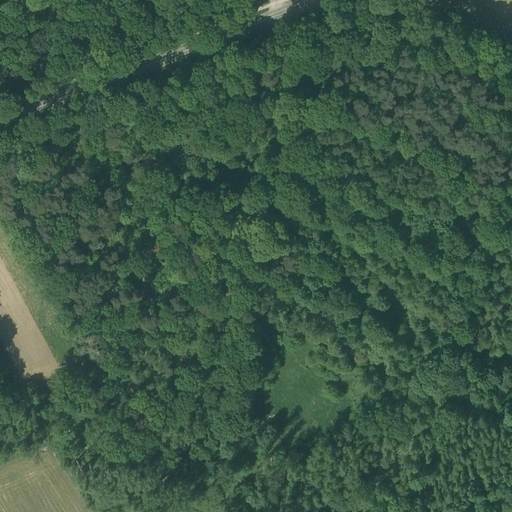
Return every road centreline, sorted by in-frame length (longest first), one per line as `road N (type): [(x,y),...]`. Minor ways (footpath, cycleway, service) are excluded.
road 1 (track): [(297,7),(322,16),(156,511)]
road 2 (secondary): [(297,7),(0,121)]
